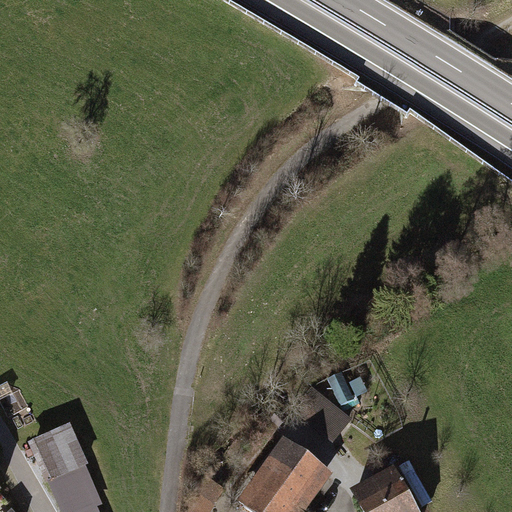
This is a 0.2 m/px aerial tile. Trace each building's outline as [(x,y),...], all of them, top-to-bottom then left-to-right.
[(293,407),(333,441),(351,420),(311,386),(293,407)] [(101,511),(70,438),(39,451),(65,511),(101,511)] [(304,511),(329,477),(279,443),(240,500),(257,511),(304,511)] [(414,511),(395,474),(357,493),(366,511),(414,511)] [(183,507),(190,511),(205,511),(221,489),(204,477),(183,507)]
